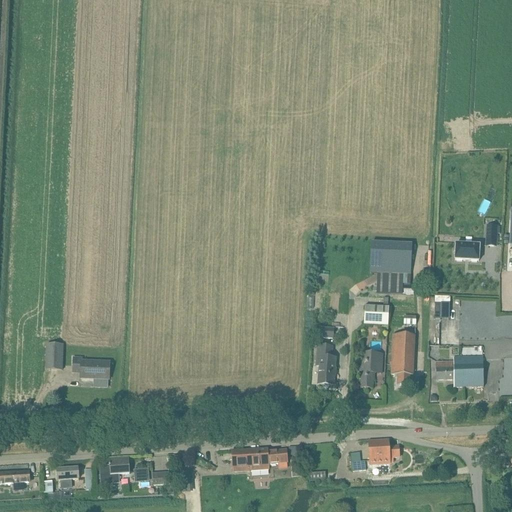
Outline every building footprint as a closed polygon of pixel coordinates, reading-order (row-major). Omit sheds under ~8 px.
[(497,227),(486,226),(485,246),(485,247),(496,248),(496,243),(497,227)] [(371,243),(369,274),(378,274),(377,294),(402,296),(402,286),(410,286),(412,245),(371,243)] [(478,263),(479,246),(455,245),(454,262),(478,263)] [(434,298),(434,304),(440,304),(440,320),(449,321),(449,298),(434,298)] [(365,307),(364,325),(387,327),(388,308),(365,307)] [(415,326),(415,317),(404,317),(403,326),(415,326)] [(334,329),(318,328),(317,338),(333,339),(334,329)] [(402,336),(392,335),(392,377),(397,377),(397,387),(410,387),(410,376),(414,377),(415,331),(402,330),(402,336)] [(320,367),(318,385),(322,385),(323,388),(328,388),(330,386),(333,386),(334,376),(335,376),(335,369),(336,359),(331,359),(332,348),(330,348),(330,346),(318,345),(317,367),(320,367)] [(63,346),(46,346),(46,370),(62,371),(63,346)] [(382,374),(382,355),(361,355),(361,389),(372,389),(372,382),(376,382),(376,374),(382,374)] [(82,362),(82,359),(73,358),(73,373),(80,374),(80,380),(93,380),(93,389),(107,389),(107,381),(109,381),(109,363),(82,362)] [(453,389),(482,388),(482,358),(453,358),(453,363),(436,364),(436,382),(452,382),(453,389)] [(391,460),(398,459),(397,448),(386,448),(386,442),(370,443),(371,467),(390,465),(390,464),(392,464),(391,460)] [(231,452),(232,472),(251,471),(251,472),(269,471),(268,465),(287,464),(286,450),(267,451),(267,450),(231,452)] [(359,453),(350,455),(353,473),(366,471),(365,462),(361,463),(359,453)] [(117,483),(117,476),(129,475),(128,459),(109,460),(110,465),(109,466),(100,467),(102,484),(117,483)] [(180,494),(193,494),(190,461),(178,461),(180,494)] [(298,465),(290,466),(291,478),(299,477),(298,465)] [(58,482),(61,482),(61,490),(71,489),(71,481),(78,480),(77,468),(57,470),(58,482)] [(148,470),(133,471),(134,479),(148,478),(148,470)] [(93,471),(84,471),(85,481),(93,481),(93,473),(93,471)] [(29,472),(0,473),(0,485),(29,483),(29,472)] [(169,485),(168,473),(152,474),(153,486),(169,485)] [(325,473),(308,474),(308,483),(325,482),(325,473)] [(94,491),(93,481),(85,481),(86,492),(94,491)] [(53,494),(52,483),(43,483),(43,495),(53,494)]
